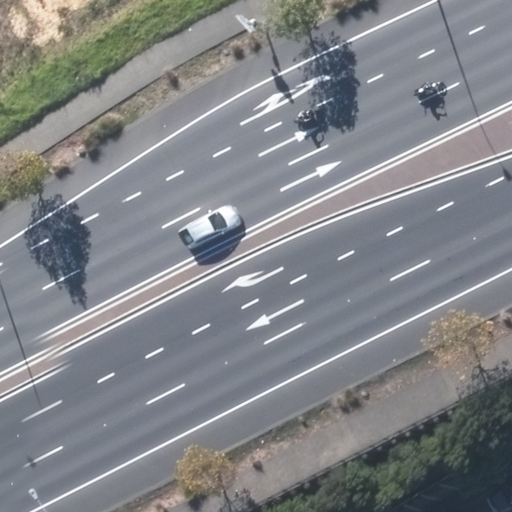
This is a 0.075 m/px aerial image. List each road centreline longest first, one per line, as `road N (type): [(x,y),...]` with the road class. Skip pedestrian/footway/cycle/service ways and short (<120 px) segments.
road 1 (secondary): [(0,309),(511,35)]
road 2 (secondary): [(511,228),(0,487)]
